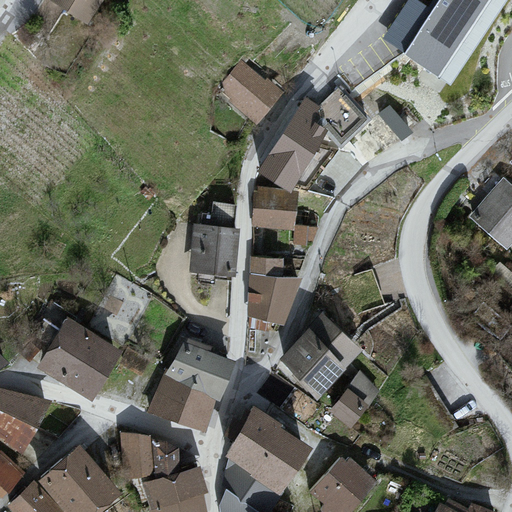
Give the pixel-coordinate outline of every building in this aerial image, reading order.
[(101,0),(54,0),(87,22),(101,0)] [(511,0),(419,0),(388,45),(451,88),(511,0)] [(237,61),(214,94),(259,125),(282,92),(237,61)] [(319,97),(337,134),(365,120),(347,84),(319,97)] [(335,141),(300,120),(266,175),(300,196),(335,141)] [(511,186),(503,177),(456,221),(494,261),(511,244),(511,186)] [(302,206),(263,204),(261,231),(300,234),(302,206)] [(230,221),(183,221),(184,280),(230,280),(230,221)] [(285,265),(255,264),(252,321),(281,323),(285,265)] [(323,319),(282,366),(318,397),(359,350),(323,319)] [(115,354),(64,326),(40,369),(91,397),(115,354)] [(168,375),(152,410),(203,429),(216,396),(230,363),(185,346),(168,375)] [(361,374),(334,411),(351,425),(377,391),(361,374)] [(0,391),(0,432),(23,449),(48,403),(0,391)] [(280,426),(255,411),(230,456),(221,504),(222,511),(266,511),(310,449),(277,430),(280,426)] [(148,438),(121,435),(125,477),(155,472),(155,477),(178,471),(176,449),(148,438)] [(80,450),(14,506),(19,511),(66,511),(67,511),(95,511),(117,493),(80,450)] [(0,494),(1,496),(21,473),(1,455),(0,456),(0,494)] [(341,460),(314,491),(328,502),(323,509),(327,511),(348,511),(372,482),(350,462),(346,466),(341,460)] [(197,470),(145,485),(152,511),(203,511),(200,495),(204,494),(197,470)]
